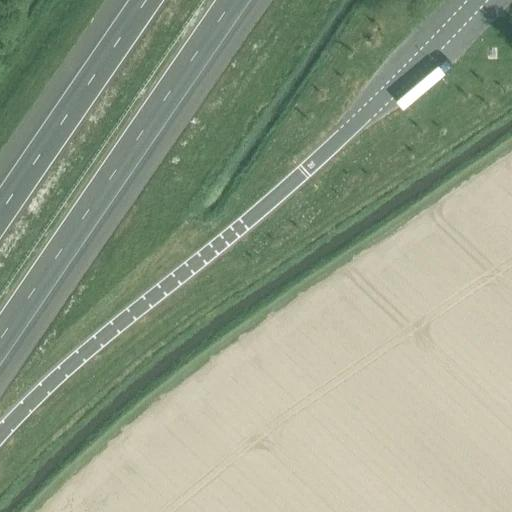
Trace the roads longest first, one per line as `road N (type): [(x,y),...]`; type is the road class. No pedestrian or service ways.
road 1 (motorway): [(0,341),(234,0)]
road 2 (motorway): [(0,433),(243,224)]
road 3 (motorway): [(143,0),(0,206)]
